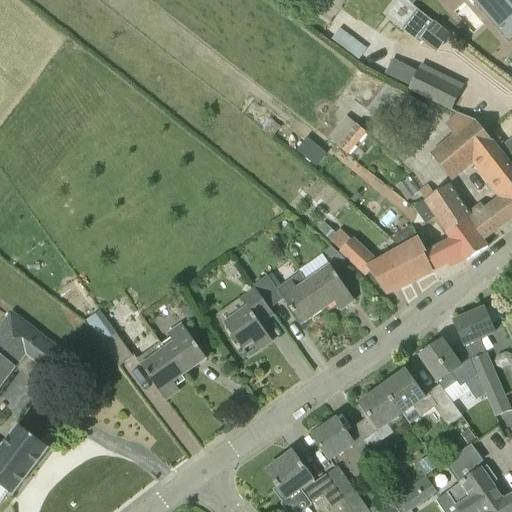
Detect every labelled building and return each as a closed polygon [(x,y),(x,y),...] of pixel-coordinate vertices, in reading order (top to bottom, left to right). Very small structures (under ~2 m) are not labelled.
[(511,0),(472,0),(509,41),(511,38),(511,0)] [(449,37),(434,25),(433,27),(425,22),(420,28),(427,34),(423,39),(438,51),(449,37)] [(367,49),(339,28),(331,40),(358,60),(367,49)] [(462,91),(419,70),(408,91),(452,112),(462,91)] [(446,126),(457,139),(433,158),(449,177),(473,158),(501,194),(484,208),(480,203),(469,212),(450,186),(435,196),(422,176),(412,183),(425,202),(428,201),(448,232),(470,219),(483,240),(511,217),(511,164),(507,158),(501,149),(494,140),(493,141),(478,122),(459,115),(446,126)] [(328,138),(348,156),(367,134),(346,116),(328,138)] [(271,120),(263,130),(273,139),(281,128),(271,120)] [(414,196),(404,181),(396,186),(406,201),(414,196)] [(453,240),(429,252),(424,254),(432,271),(448,263),(450,268),(466,259),(467,261),(488,248),(482,240),(483,240),(470,219),(448,232),(453,240)] [(321,233),(327,226),(323,222),(317,229),(321,233)] [(382,264),(370,254),(354,238),(352,241),(340,230),(336,234),(330,240),(332,241),(357,267),(366,275),(370,273),(386,295),(432,271),(424,254),(429,252),(419,236),(399,248),(401,250),(400,253),(382,264)] [(347,263),(330,246),(324,253),(340,270),(347,263)] [(330,267),(307,283),(325,309),(334,303),(340,311),(355,301),(330,267)] [(325,309),(307,283),(298,290),(292,281),(277,291),(302,326),(325,309)] [(267,288),(259,294),(267,306),(275,301),(267,288)] [(256,290),(242,299),(249,310),(226,327),(249,359),(273,342),(260,325),(274,315),(256,290)] [(195,315),(188,306),(180,311),(187,321),(195,315)] [(455,322),(470,360),(486,396),(489,402),(495,417),(510,411),(479,340),(495,333),(485,310),(455,322)] [(115,330),(104,312),(91,319),(103,338),(115,330)] [(0,357),(16,369),(26,356),(47,371),(60,354),(10,317),(0,332),(0,357)] [(174,343),(165,350),(183,376),(207,360),(182,325),(168,335),(174,343)] [(116,334),(102,344),(119,367),(133,357),(116,334)] [(440,386),(444,391),(457,382),(461,388),(465,385),(475,400),(486,396),(483,390),(470,360),(460,366),(442,341),(420,357),(440,386)] [(183,376),(165,350),(160,343),(136,360),(166,401),(180,391),(174,383),(183,376)] [(0,390),(16,369),(0,357),(0,487),(13,497),(50,450),(19,426),(0,451),(0,390)] [(405,371),(382,387),(402,416),(413,408),(421,417),(434,408),(447,427),(462,417),(444,391),(440,386),(424,398),(405,371)] [(369,417),(353,429),(360,439),(379,466),(390,459),(374,436),(402,416),(382,387),(359,404),(369,417)] [(330,461),(352,445),(360,439),(353,429),(346,434),(337,420),(313,436),(330,461)] [(476,440),(468,430),(461,435),(468,445),(476,440)] [(293,453),(266,473),(278,488),(275,491),(274,490),(273,491),(288,511),(291,511),(307,500),(312,506),(324,497),(335,511),(352,511),(326,475),(316,483),(293,453)] [(338,466),(326,475),(352,511),(379,511),(381,511),(376,504),(368,510),(354,490),(355,490),(338,466)] [(511,511),(511,495),(503,501),(481,469),(461,483),(461,484),(447,494),(436,500),(444,511),(511,511)] [(392,503),(382,510),(382,511),(411,511),(436,493),(426,479),(425,477),(400,495),(400,494),(390,501),(392,503)]
